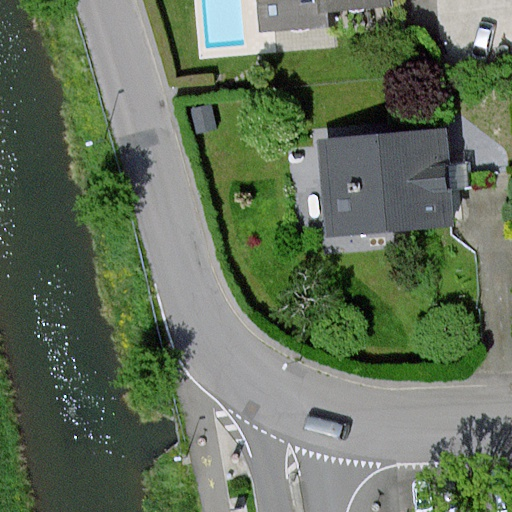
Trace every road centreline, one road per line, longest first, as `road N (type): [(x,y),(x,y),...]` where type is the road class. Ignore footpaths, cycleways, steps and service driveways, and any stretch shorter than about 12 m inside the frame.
road 1 (residential): [(107,0),(188,283),(229,354),(273,387)]
road 2 (residential): [(342,413),(440,430),(511,430)]
road 3 (residential): [(273,387),(274,511)]
